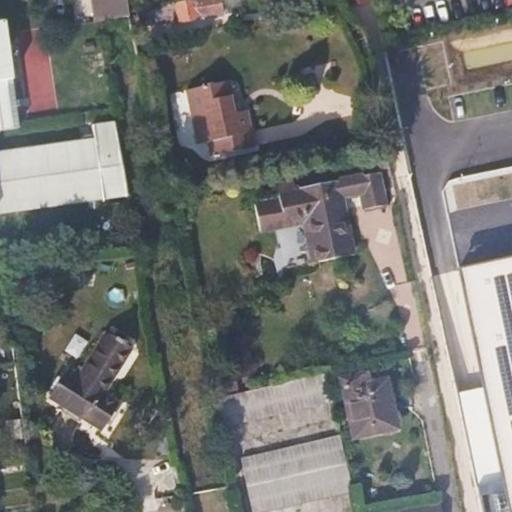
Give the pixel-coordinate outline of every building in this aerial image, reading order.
[(127,13),(125,0),(92,0),(95,24),(98,23),(129,17),(127,13)] [(238,14),(236,0),(198,0),(174,4),(178,25),(238,14)] [(0,216),(129,200),(115,123),(93,126),(95,139),(0,151),(0,133),(21,130),(5,22),(0,22),(0,216)] [(229,84),(190,94),(200,143),(210,141),(213,156),(253,147),(251,138),(245,114),(237,116),(235,110),(229,84)] [(361,177),(280,194),(282,201),(260,206),(264,231),(305,222),(312,260),(353,253),(343,197),(362,193),(365,208),(384,204),(379,178),(362,181),(361,177)] [(511,511),(511,258),(458,271),(511,511)] [(78,381),(68,375),(53,399),(100,430),(115,405),(102,397),(130,352),(105,336),(78,381)] [(332,402),(324,369),(212,395),(219,429),(332,402)] [(368,376),(342,382),(354,438),(379,433),(387,435),(394,434),(398,431),(401,427),(401,421),(395,414),(387,380),(369,384),(368,376)] [(255,511),(352,490),(341,439),(244,462),(254,511),(255,511)] [(494,511),(492,502),(477,506),(478,511),(494,511)]
